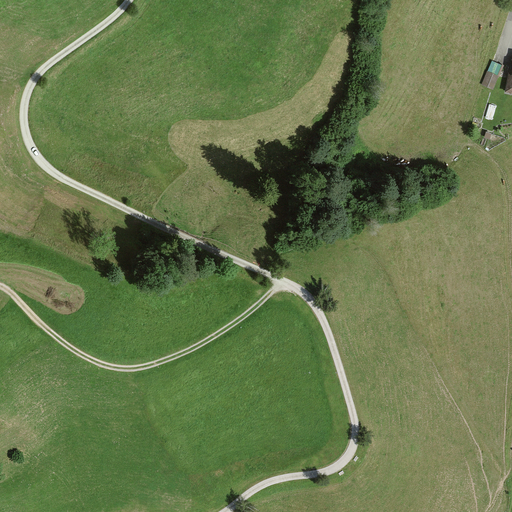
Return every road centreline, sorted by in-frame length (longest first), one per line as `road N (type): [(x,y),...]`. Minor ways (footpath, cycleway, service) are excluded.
road 1 (track): [(129,0),(31,84),(24,109),(30,146),(57,175),(266,274)]
road 2 (track): [(0,285),(71,348),(101,364),(133,368),(198,345),(284,282)]
road 3 (track): [(284,282),(306,295),(326,327),(355,436),(332,469),(266,482),(225,511)]
road 4 (track): [(511,479),(369,249),(327,235)]
